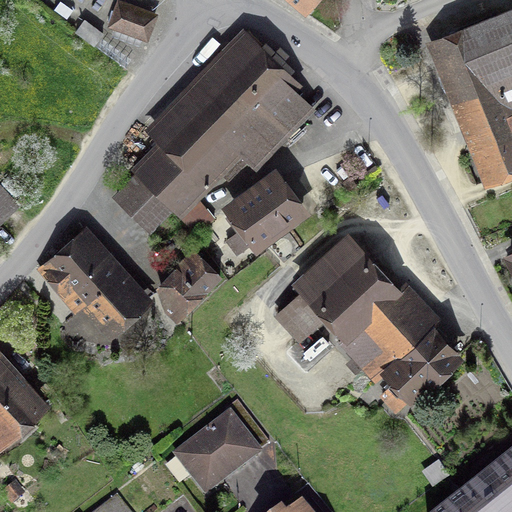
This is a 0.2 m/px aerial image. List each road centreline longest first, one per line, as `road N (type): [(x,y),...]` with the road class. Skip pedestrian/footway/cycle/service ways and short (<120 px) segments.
road 1 (residential): [(205,0),(79,185),(0,284)]
road 2 (residential): [(339,71),(398,138),(511,350)]
road 3 (residential): [(339,71),(377,30),(444,0)]
